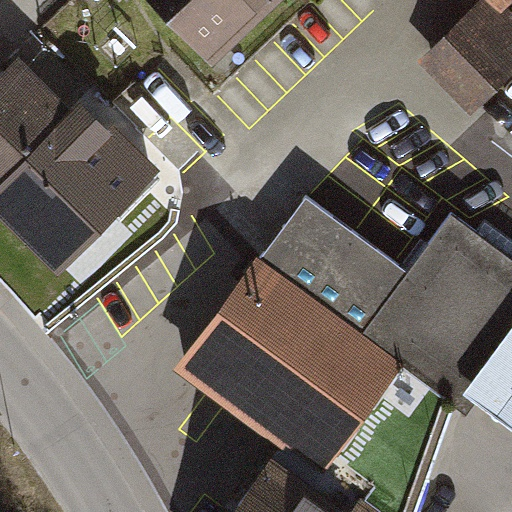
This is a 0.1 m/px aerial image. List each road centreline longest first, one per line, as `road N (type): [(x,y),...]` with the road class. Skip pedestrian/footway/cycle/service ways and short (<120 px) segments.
road 1 (unknown): [(88,474),(348,85),(373,78),(405,84),(511,160)]
road 2 (tertiary): [(0,370),(88,474),(107,511)]
